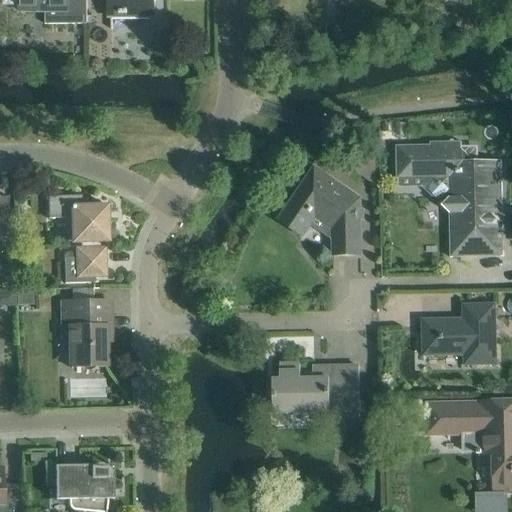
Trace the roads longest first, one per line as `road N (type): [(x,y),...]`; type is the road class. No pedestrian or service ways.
road 1 (residential): [(147,323),(333,320),(362,310),(363,288)]
road 2 (residential): [(169,203),(231,95),(232,0)]
road 3 (residential): [(169,203),(105,171),(0,153)]
road 4 (residential): [(148,418),(0,422)]
road 5 (residential): [(147,323),(148,262),(169,203)]
